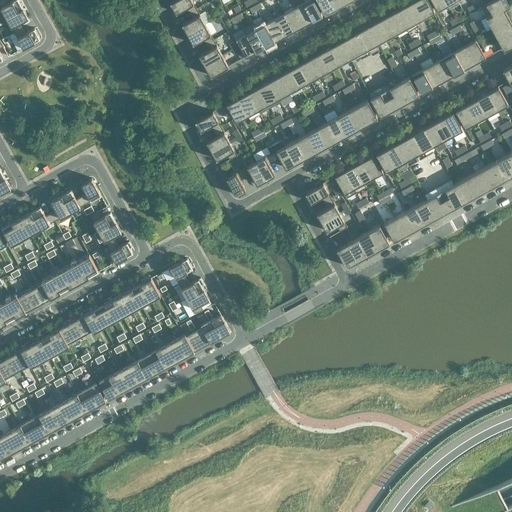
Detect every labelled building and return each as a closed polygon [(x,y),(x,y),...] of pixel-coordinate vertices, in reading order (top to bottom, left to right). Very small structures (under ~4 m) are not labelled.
[(0,0),(0,6),(5,17),(23,7),(18,0),(11,0),(8,2),(7,0),(0,0)] [(197,8),(192,0),(173,0),(170,2),(176,12),(186,7),(189,12),(197,8)] [(314,0),(307,0),(303,2),(313,20),(322,15),(314,0)] [(323,0),(320,2),(319,0),(317,0),(325,13),(337,7),(335,5),(334,5),(331,0),(323,0)] [(425,16),(415,0),(412,0),(406,4),(418,26),(416,21),(425,16)] [(435,11),(428,0),(415,0),(425,16),(435,11)] [(447,4),(445,0),(432,0),(437,10),(447,4)] [(510,5),(507,0),(491,0),(486,3),(492,13),(486,17),(487,18),(504,8),(510,5)] [(313,20),(303,2),(293,8),(303,25),(313,20)] [(418,26),(406,4),(396,9),(408,31),(418,26)] [(23,7),(5,17),(14,32),(23,27),(20,22),(30,16),(27,10),(25,12),(23,7)] [(188,33),(205,23),(197,8),(189,12),(192,18),(182,23),(188,33)] [(303,25),(293,8),(284,13),(294,31),(303,25)] [(510,19),(506,12),(504,8),(487,18),(492,29),(510,19)] [(408,31),(396,9),(387,14),(397,32),(405,27),(408,31)] [(294,31),(284,13),(274,18),(284,36),(294,31)] [(397,32),(387,14),(377,20),(387,37),(397,32)] [(284,36),(274,18),(265,23),(275,41),(284,36)] [(511,31),(511,22),(510,19),(492,29),(498,39),(511,31)] [(387,37),(377,20),(368,25),(378,43),(387,37)] [(214,39),(205,23),(188,33),(193,43),(203,38),(206,43),(214,39)] [(275,41),(265,23),(256,29),(265,46),(275,41)] [(378,43),(368,25),(358,30),(364,41),(373,36),(377,43),(378,43)] [(25,33),(23,27),(14,32),(23,48),(40,38),(34,28),(25,33)] [(245,27),(234,33),(237,38),(247,32),(245,27)] [(265,46),(256,29),(246,34),(256,51),(265,46)] [(364,41),(358,30),(349,35),(355,46),(364,41)] [(511,45),(511,31),(498,39),(504,50),(511,45)] [(256,51),(246,34),(236,39),(246,57),(256,51)] [(346,51),(355,46),(349,35),(339,41),(349,58),(350,58),(346,51)] [(346,51),(350,58),(377,43),(373,36),(364,41),(355,46),(346,51)] [(205,65),(223,55),(214,39),(206,43),(209,49),(199,54),(205,65)] [(476,39),(465,45),(475,63),(485,57),(476,39)] [(488,39),(483,41),(486,50),(491,48),(488,39)] [(349,58),(339,41),(330,46),(340,64),(349,58)] [(475,63),(465,45),(454,51),(464,69),(475,63)] [(340,64),(330,46),(320,51),(330,69),(340,64)] [(330,69),(320,51),(311,56),(321,74),(330,69)] [(464,69),(454,51),(444,57),(454,75),(464,69)] [(229,66),(223,55),(205,65),(211,75),(229,66)] [(321,74),(311,56),(300,62),(310,80),(321,74)] [(454,75),(444,57),(433,63),(443,81),(454,75)] [(310,80),(300,62),(290,68),(300,86),(310,80)] [(443,81),(433,63),(423,69),(433,86),(443,81)] [(511,63),(502,69),(511,86),(511,63)] [(300,86),(290,68),(279,74),(289,92),(300,86)] [(433,86),(423,69),(412,75),(422,92),(433,86)] [(289,92),(279,74),(269,80),(279,97),(289,92)] [(409,76),(399,82),(409,99),(419,94),(409,76)] [(279,97),(269,80),(258,85),(268,103),(279,97)] [(375,104),(385,99),(389,107),(390,107),(392,109),(399,105),(393,94),(402,89),(399,82),(371,97),(375,104)] [(409,99),(399,82),(402,89),(393,94),(399,105),(409,99)] [(268,103),(258,85),(248,91),(258,109),(268,103)] [(508,103),(498,85),(487,91),(497,109),(508,103)] [(258,109),(248,91),(237,97),(247,115),(258,109)] [(497,109),(487,91),(477,97),(486,115),(497,109)] [(247,115),(237,97),(226,103),(236,121),(247,115)] [(389,107),(385,99),(375,104),(371,97),(370,98),(380,115),(392,109),(390,107),(389,107)] [(486,115),(477,97),(466,103),(476,121),(486,115)] [(368,99),(358,105),(367,122),(377,117),(368,99)] [(476,121),(466,103),(455,109),(465,127),(476,121)] [(367,122),(358,105),(348,110),(358,127),(367,122)] [(221,126),(213,110),(211,112),(210,109),(205,112),(206,114),(195,120),(201,130),(211,124),(214,130),(221,126)] [(358,127),(348,110),(338,116),(348,133),(358,127)] [(462,128),(453,111),(443,116),(452,134),(462,128)] [(348,133),(338,116),(327,121),(337,139),(348,133)] [(452,134),(443,116),(433,121),(443,139),(452,134)] [(337,139),(327,121),(317,127),(327,145),(337,139)] [(443,139),(433,121),(424,126),(434,144),(443,139)] [(229,140),(221,126),(214,130),(217,135),(207,141),(212,150),(229,140)] [(434,144),(424,126),(414,132),(420,143),(429,138),(433,145),(434,144)] [(327,145),(317,127),(306,133),(316,151),(327,145)] [(420,143),(414,132),(405,137),(411,148),(420,143)] [(316,151),(306,133),(296,139),(306,157),(316,151)] [(411,148),(405,137),(395,142),(405,160),(406,160),(402,153),(411,148)] [(402,153),(406,160),(433,145),(429,138),(420,143),(411,148),(402,153)] [(306,157),(296,139),(285,145),(295,163),(306,157)] [(238,155),(229,140),(212,150),(217,159),(227,153),(230,159),(238,155)] [(405,160),(395,142),(386,147),(396,165),(405,160)] [(295,163),(285,145),(271,153),(275,160),(280,157),(286,168),(295,163)] [(396,165),(386,147),(376,153),(386,171),(396,165)] [(269,163),(275,160),(271,153),(256,161),(266,179),(275,174),(269,163)] [(383,172),(374,155),(373,154),(363,160),(373,178),(383,172)] [(511,174),(511,161),(508,154),(497,160),(507,177),(511,174)] [(373,178),(363,160),(354,165),(366,187),(367,187),(364,183),(373,178)] [(507,177),(497,160),(487,165),(496,183),(507,177)] [(266,179),(256,161),(242,169),(246,176),(251,173),(257,184),(266,179)] [(366,187),(354,165),(345,170),(357,192),(366,187)] [(496,183),(487,165),(476,171),(486,189),(496,183)] [(246,176),(242,169),(227,177),(236,195),(246,190),(241,179),(246,176)] [(357,192),(345,170),(335,176),(345,194),(354,188),(356,192),(357,192)] [(486,189),(476,171),(466,177),(475,194),(486,189)] [(0,192),(10,187),(5,177),(0,179),(0,192)] [(475,194),(466,177),(455,183),(465,200),(475,194)] [(86,193),(80,196),(84,204),(100,195),(91,178),(80,184),(86,193)] [(331,197),(323,182),(321,183),(320,181),(315,184),(316,186),(305,192),(311,202),(321,196),(324,202),(331,197)] [(454,183),(427,198),(431,205),(440,200),(445,208),(446,208),(447,210),(455,206),(449,195),(458,190),(454,183)] [(465,200),(455,183),(454,183),(458,190),(449,195),(455,206),(465,200)] [(84,204),(80,196),(75,199),(70,190),(59,195),(69,213),(84,204)] [(55,210),(49,213),(54,221),(69,213),(59,195),(49,201),(55,210)] [(339,212),(331,197),(324,202),(327,207),(317,212),(322,221),(339,212)] [(437,216),(427,198),(416,204),(426,222),(437,216)] [(431,205),(427,198),(437,216),(447,210),(446,208),(445,208),(440,200),(431,205)] [(426,222),(416,204),(405,210),(415,228),(426,222)] [(54,221),(49,213),(44,216),(39,207),(29,212),(38,229),(54,221)] [(415,228),(405,210),(395,216),(404,234),(415,228)] [(97,211),(89,215),(97,231),(115,221),(109,211),(100,216),(97,211)] [(29,235),(38,229),(29,212),(19,218),(29,235)] [(348,227),(339,212),(322,221),(327,230),(337,225),(340,231),(348,227)] [(404,234),(395,216),(384,222),(394,240),(404,234)] [(19,240),(29,235),(19,218),(10,223),(19,240)] [(115,221),(97,231),(106,246),(115,242),(112,236),(120,232),(115,221)] [(10,245),(19,240),(10,223),(1,228),(10,245)] [(380,224),(369,230),(379,248),(389,242),(380,224)] [(379,248),(369,230),(358,236),(368,254),(379,248)] [(66,232),(63,234),(65,239),(68,237),(71,236),(69,231),(66,232)] [(368,254),(358,236),(347,242),(357,260),(368,254)] [(117,247),(115,242),(106,246),(115,262),(132,252),(129,248),(131,247),(128,241),(117,247)] [(357,260),(347,242),(336,248),(346,266),(357,260)] [(88,277),(98,271),(88,254),(79,259),(88,277)] [(187,257),(170,267),(178,282),(187,278),(184,273),(193,268),(187,257)] [(79,282),(88,277),(79,259),(69,265),(79,282)] [(69,287),(79,282),(69,265),(60,270),(69,287)] [(60,292),(69,287),(60,270),(50,275),(60,292)] [(163,272),(157,275),(160,281),(166,278),(163,272)] [(50,297),(60,292),(50,275),(41,280),(42,282),(50,297)] [(150,300),(159,294),(150,277),(140,282),(150,300)] [(187,298),(204,289),(198,278),(190,283),(187,278),(178,282),(187,298)] [(42,302),(50,297),(42,282),(34,287),(42,302)] [(140,305),(150,300),(140,282),(131,288),(140,305)] [(33,307),(42,302),(34,287),(25,292),(33,307)] [(131,310),(140,305),(131,288),(122,293),(131,310)] [(204,289),(187,298),(196,314),(204,309),(201,304),(210,299),(204,289)] [(25,311),(33,307),(25,292),(17,296),(25,311)] [(122,315),(131,310),(122,293),(112,298),(122,315)] [(6,300),(16,317),(20,314),(21,317),(26,314),(25,311),(17,296),(16,294),(6,300)] [(112,321),(122,315),(112,298),(103,303),(112,321)] [(0,310),(6,322),(16,317),(6,300),(0,302),(0,310)] [(103,326),(112,321),(103,303),(93,309),(103,326)] [(93,331),(103,326),(93,309),(84,314),(92,329),(93,331)] [(220,335),(229,330),(220,313),(213,317),(210,318),(220,335)] [(84,334),(92,329),(84,314),(75,319),(84,334)] [(211,340),(220,335),(210,318),(208,319),(201,323),(202,325),(211,340)] [(75,338),(84,334),(75,319),(67,323),(75,338)] [(67,343),(75,338),(67,323),(59,328),(67,343)] [(202,345),(211,340),(202,325),(196,329),(194,330),(202,345)] [(59,350),(68,345),(67,343),(59,328),(49,333),(59,350)] [(194,350),(202,345),(194,330),(192,331),(185,335),(194,350)] [(49,356),(59,350),(49,333),(40,339),(49,356)] [(184,355),(194,350),(185,335),(184,333),(175,338),(184,355)] [(175,360),(184,355),(175,338),(165,343),(175,360)] [(40,361),(49,356),(40,339),(30,344),(40,361)] [(165,365),(175,360),(165,343),(156,348),(165,365)] [(30,366),(40,361),(30,344),(21,349),(29,364),(30,366)] [(156,371),(165,365),(156,348),(147,354),(156,371)] [(21,369),(29,364),(21,349),(12,354),(21,369)] [(12,373),(21,369),(12,354),(4,358),(12,373)] [(147,376),(156,371),(147,354),(137,359),(147,376)] [(0,370),(4,378),(12,373),(4,358),(0,360),(0,370)] [(137,381),(147,376),(137,359),(128,364),(137,381)] [(128,364),(118,369),(128,386),(132,384),(133,386),(138,383),(137,381),(128,364)] [(118,392),(128,386),(118,369),(109,375),(118,392)] [(81,374),(86,384),(91,381),(86,371),(81,374)] [(109,397),(118,392),(109,375),(99,380),(109,397)] [(96,404),(105,399),(96,382),(86,387),(96,404)] [(86,410),(96,404),(86,387),(77,392),(86,410)] [(77,415),(86,410),(77,392),(67,398),(77,415)] [(67,420),(77,415),(67,398),(58,403),(67,420)] [(58,403),(48,408),(58,425),(62,423),(63,425),(68,422),(67,420),(58,403)] [(48,431),(58,425),(48,408),(39,413),(48,431)] [(39,436),(48,431),(39,413),(29,419),(39,436)] [(30,441),(39,436),(29,419),(20,424),(30,441)] [(20,446),(30,441),(20,424),(11,429),(20,446)] [(11,452),(20,446),(11,429),(1,434),(11,452)] [(0,454),(1,457),(11,452),(1,434),(0,435),(0,454)]
